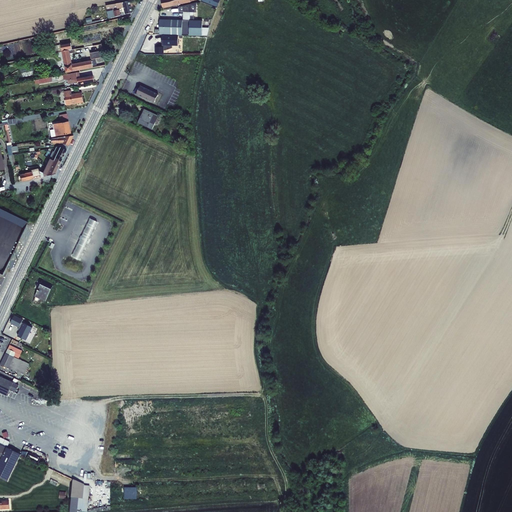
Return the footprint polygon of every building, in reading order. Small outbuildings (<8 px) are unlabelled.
[(160,0),(163,9),(190,3),(190,1),(196,0),(160,0)] [(130,1),(106,6),(106,10),(117,8),(117,9),(124,8),(125,14),(132,13),(130,1)] [(162,35),(178,35),(202,36),(203,21),(194,20),(194,16),(190,16),(190,21),(183,21),(183,20),(160,20),(160,30),(155,30),(155,35),(162,35)] [(178,46),(178,35),(162,35),(162,45),(167,45),(167,46),(172,47),(172,46),(178,46)] [(61,45),(62,52),(69,50),(72,50),(71,43),(61,45)] [(62,52),(61,45),(54,46),(55,53),(62,52)] [(69,50),(62,52),(66,73),(93,68),(97,67),(95,59),(104,57),(103,51),(90,53),(91,61),(72,65),(70,54),(69,50)] [(78,73),(61,75),(62,81),(65,80),(68,79),(68,82),(66,82),(67,84),(78,82),(78,85),(94,82),(93,76),(79,79),(78,73)] [(140,86),(136,94),(154,103),(158,95),(140,86)] [(71,90),(64,92),(66,106),(84,103),(82,92),(72,94),(71,90)] [(144,109),(138,123),(152,130),(159,116),(144,109)] [(54,129),(49,130),(50,137),(55,136),(70,133),(68,121),(67,114),(59,115),(60,123),(53,124),(54,129)] [(51,139),(51,143),(61,144),(68,147),(73,136),(51,139)] [(8,156),(12,155),(12,152),(18,151),(17,146),(11,147),(11,145),(6,146),(8,156)] [(53,152),(49,159),(53,161),(54,159),(60,162),(66,150),(60,147),(58,147),(56,147),(56,148),(54,152),(53,152)] [(12,155),(8,156),(11,167),(15,166),(16,173),(18,173),(18,170),(20,170),(19,165),(16,165),(13,155),(12,155)] [(53,161),(49,159),(42,173),(43,176),(55,173),(60,162),(54,159),(53,161)] [(30,172),(20,174),(21,182),(41,177),(39,169),(30,171),(30,172)] [(0,273),(2,270),(23,226),(25,222),(0,210),(0,273)] [(97,222),(91,218),(71,256),(79,260),(97,222)] [(42,281),(35,297),(45,302),(53,286),(42,281)] [(15,315),(10,323),(19,327),(22,328),(17,336),(26,341),(33,328),(22,322),(23,320),(15,315)] [(8,349),(0,365),(17,373),(23,375),(29,364),(23,361),(14,357),(14,356),(18,357),(21,351),(11,346),(9,349),(8,349)] [(0,376),(0,393),(7,396),(10,390),(15,393),(18,385),(0,376)] [(0,477),(8,481),(21,455),(7,448),(10,442),(0,437),(0,438),(0,477)] [(72,479),(71,497),(77,498),(76,510),(87,511),(89,486),(72,479)] [(0,499),(0,509),(9,509),(9,499),(0,499)]
